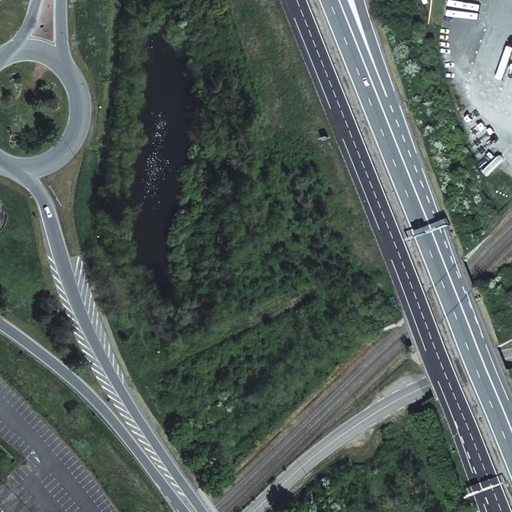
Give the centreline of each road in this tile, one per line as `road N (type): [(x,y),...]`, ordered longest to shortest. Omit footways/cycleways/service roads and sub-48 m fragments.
road 1 (motorway): [(298,0),(502,511)]
road 2 (motorway): [(10,166),(31,177),(40,194),(73,300),(107,371),(203,511)]
road 3 (motorway): [(511,441),(387,135)]
road 4 (unclassified): [(256,511),(321,448),(397,399),(511,353)]
road 5 (secondary): [(0,322),(106,413),(181,511)]
road 6 (primary): [(10,166),(41,165),(74,142),(84,103),(67,67)]
road 7 (motorway): [(387,135),(330,0)]
road 8 (motorway): [(387,135),(392,96),(359,0)]
road 9 (unknown): [(495,5),(472,38),(470,71),(479,95),(511,120)]
